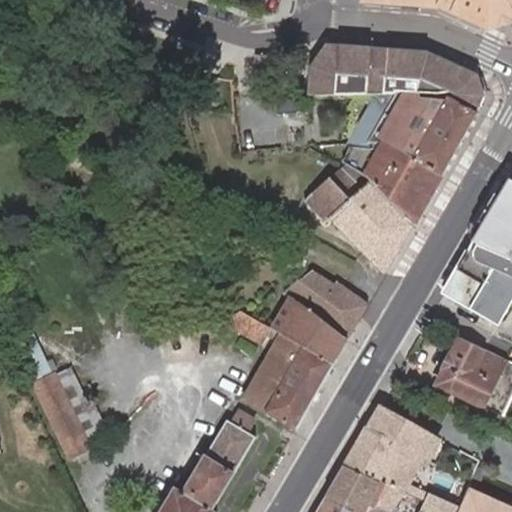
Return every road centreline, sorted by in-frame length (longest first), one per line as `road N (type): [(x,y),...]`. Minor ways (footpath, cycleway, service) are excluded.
road 1 (primary): [(511,116),(284,511)]
road 2 (residential): [(143,0),(263,37),(294,39),(326,25),(424,32),(511,67)]
